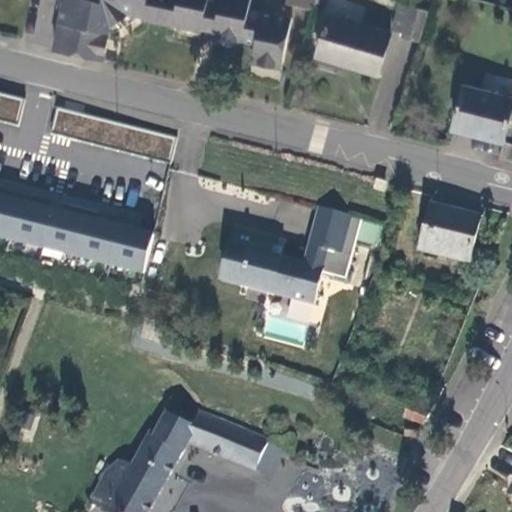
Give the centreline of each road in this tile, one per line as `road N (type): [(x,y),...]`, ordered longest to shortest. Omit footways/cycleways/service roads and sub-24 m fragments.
road 1 (tertiary): [(511,188),(0,60)]
road 2 (residential): [(511,369),(432,511)]
